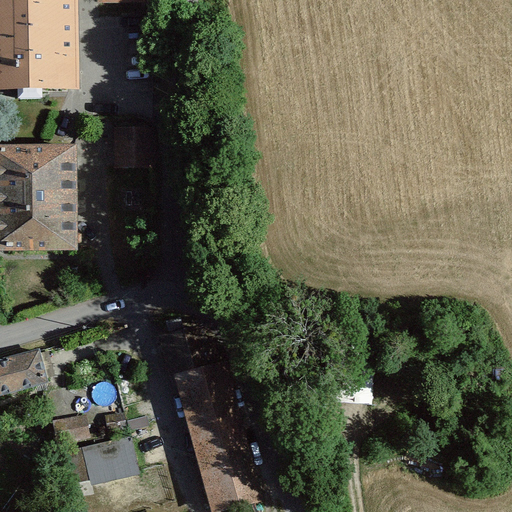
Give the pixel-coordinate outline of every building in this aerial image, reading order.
[(71,0),(0,0),(0,95),(74,94),(71,0)] [(116,126),(113,165),(154,166),(152,128),(116,126)] [(74,151),(0,151),(0,258),(75,257),(74,151)] [(202,336),(162,346),(171,380),(211,370),(202,336)] [(38,354),(0,364),(0,398),(46,386),(38,354)] [(230,511),(263,502),(221,369),(172,385),(213,511),(230,511)] [(91,410),(58,418),(68,443),(98,433),(91,410)] [(68,450),(77,486),(141,471),(132,434),(68,450)]
